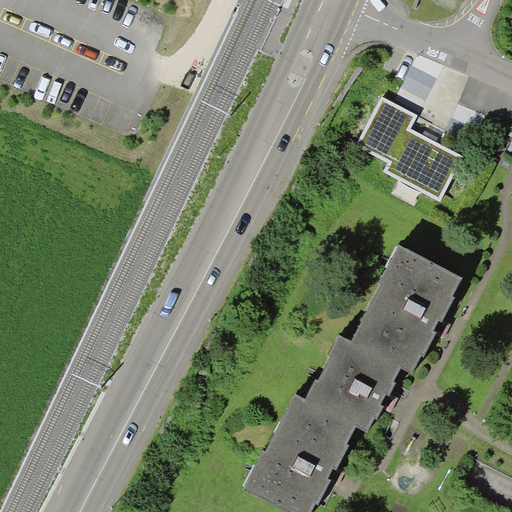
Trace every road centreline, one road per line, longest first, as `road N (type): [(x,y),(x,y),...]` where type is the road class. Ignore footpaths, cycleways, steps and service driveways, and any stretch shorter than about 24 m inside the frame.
road 1 (primary): [(332,2),(68,511)]
road 2 (residential): [(332,2),(449,50)]
